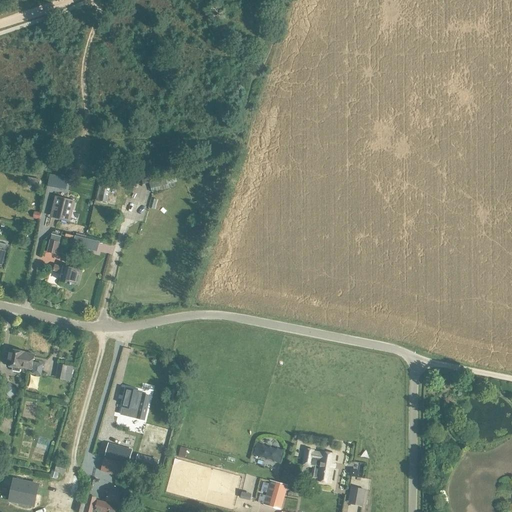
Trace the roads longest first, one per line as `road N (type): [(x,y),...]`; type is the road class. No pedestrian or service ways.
road 1 (unclassified): [(414,511),(416,359),(199,314),(97,328),(0,305)]
road 2 (track): [(84,162),(83,62),(100,0)]
